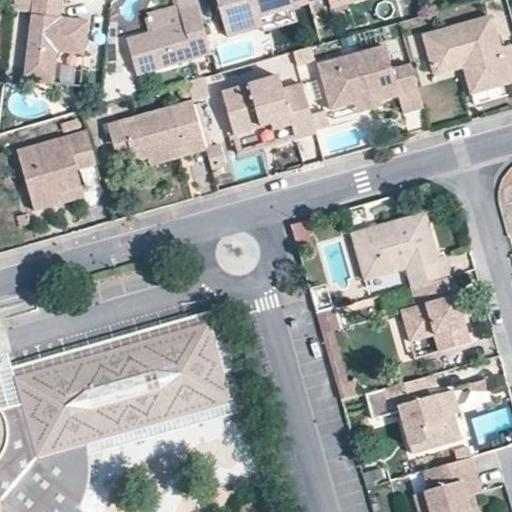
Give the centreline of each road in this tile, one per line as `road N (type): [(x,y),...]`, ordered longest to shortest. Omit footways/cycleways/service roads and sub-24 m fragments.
road 1 (residential): [(0,286),(466,156)]
road 2 (residential): [(466,156),(511,317)]
